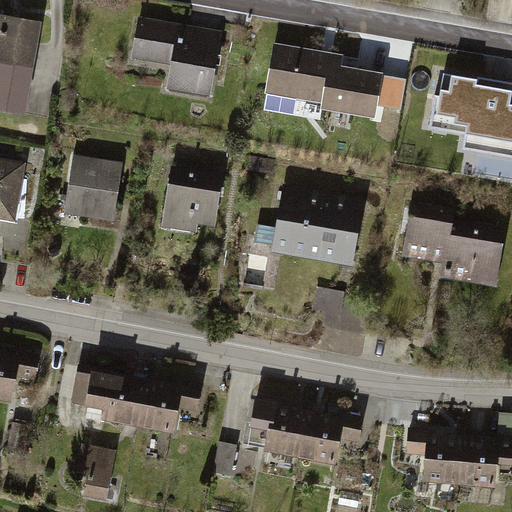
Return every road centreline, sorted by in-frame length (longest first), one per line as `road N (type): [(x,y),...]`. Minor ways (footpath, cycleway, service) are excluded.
road 1 (residential): [(0,313),(383,384),(511,393)]
road 2 (residential): [(511,46),(244,0)]
